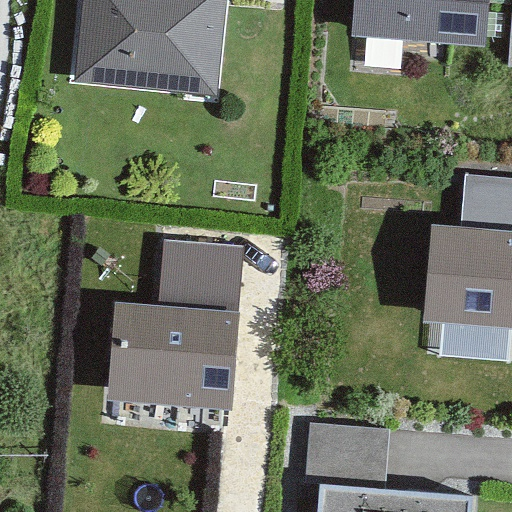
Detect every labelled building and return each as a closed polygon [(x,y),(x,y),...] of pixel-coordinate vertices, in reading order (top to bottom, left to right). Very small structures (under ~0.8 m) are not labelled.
[(222,0),(82,0),(74,86),(213,100),(222,0)] [(484,0),(345,0),(341,49),(480,60),(484,0)] [(455,232),(428,229),(419,323),(511,331),(511,184),(460,180),(455,232)] [(234,318),(113,307),(104,405),(225,416),(234,318)] [(388,437),(306,431),(301,496),(314,497),(312,511),(471,511),(472,503),(384,496),(388,437)]
